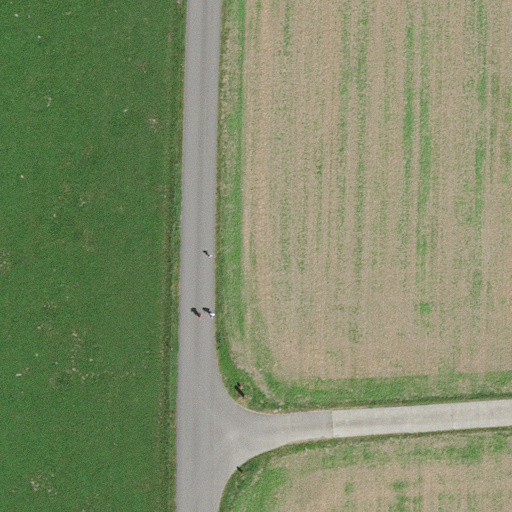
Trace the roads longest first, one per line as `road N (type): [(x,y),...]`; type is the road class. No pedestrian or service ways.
road 1 (unclassified): [(195,511),(189,235),(197,0)]
road 2 (track): [(196,433),(511,416)]
